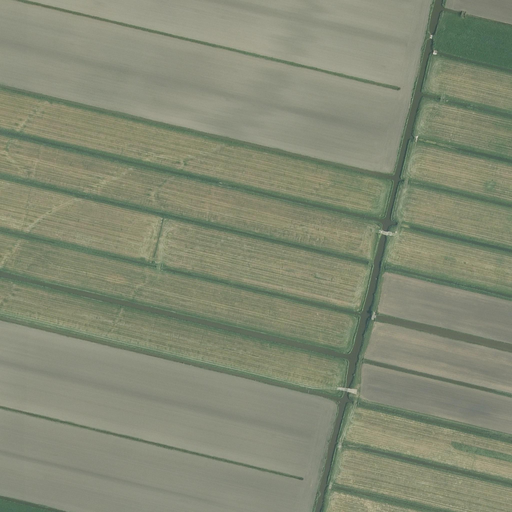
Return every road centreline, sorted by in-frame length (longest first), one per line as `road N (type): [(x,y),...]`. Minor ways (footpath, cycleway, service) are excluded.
road 1 (track): [(378,231),(348,249),(0,169)]
road 2 (track): [(356,392),(0,312)]
road 3 (track): [(481,46),(438,38),(443,95),(417,135),(391,234)]
road 4 (track): [(356,392),(394,234)]
road 5 (track): [(324,511),(358,393),(373,395)]
